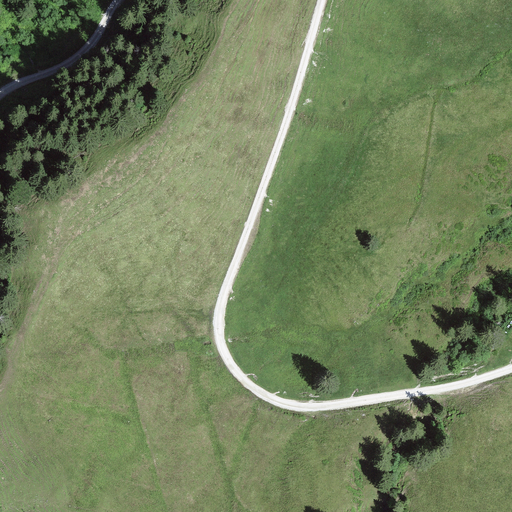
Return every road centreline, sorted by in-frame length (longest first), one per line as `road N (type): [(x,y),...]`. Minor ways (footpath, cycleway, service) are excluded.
road 1 (track): [(511,367),(461,384),(304,406),(257,392),(226,356),(220,304),(320,0)]
road 2 (track): [(117,0),(76,56),(0,90)]
